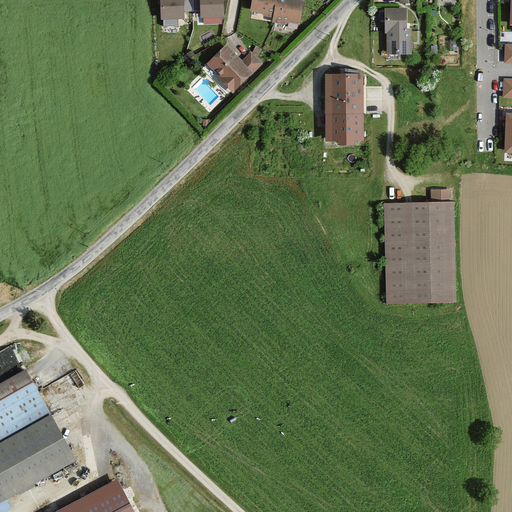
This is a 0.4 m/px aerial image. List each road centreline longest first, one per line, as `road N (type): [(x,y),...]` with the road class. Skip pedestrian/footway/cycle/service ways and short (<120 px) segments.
road 1 (tertiary): [(354,0),(82,262),(0,316)]
road 2 (track): [(238,511),(84,358),(40,292)]
